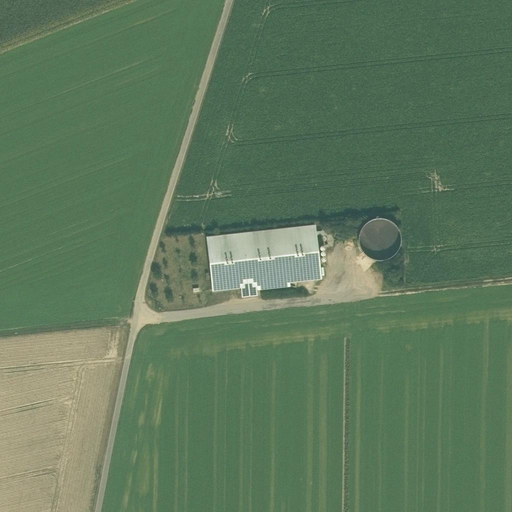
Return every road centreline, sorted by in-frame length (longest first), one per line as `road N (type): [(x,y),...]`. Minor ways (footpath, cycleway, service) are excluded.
road 1 (residential): [(97,511),(163,206),(227,0)]
road 2 (track): [(135,319),(511,284)]
road 3 (track): [(135,319),(0,335)]
